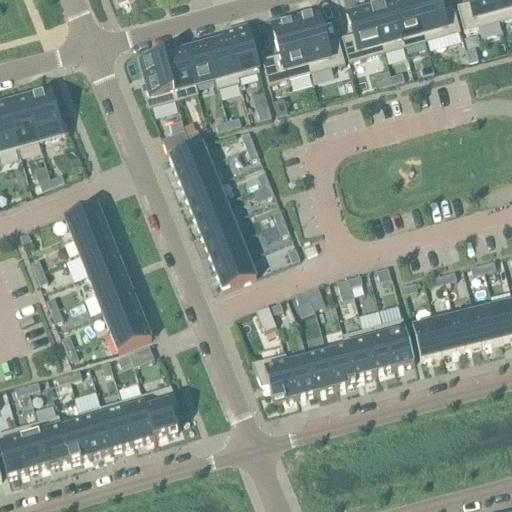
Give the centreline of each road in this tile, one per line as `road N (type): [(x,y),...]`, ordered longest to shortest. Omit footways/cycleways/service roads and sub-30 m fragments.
road 1 (residential): [(96,47),(253,450)]
road 2 (tertiary): [(511,384),(253,450)]
road 3 (tertiary): [(253,450),(42,511)]
road 4 (residential): [(257,0),(96,47)]
